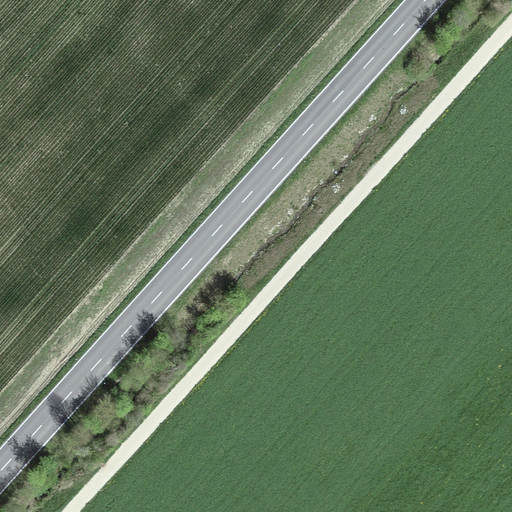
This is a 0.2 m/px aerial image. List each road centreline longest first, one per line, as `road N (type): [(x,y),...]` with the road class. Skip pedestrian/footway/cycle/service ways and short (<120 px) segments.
road 1 (track): [(67,511),(511,25)]
road 2 (secondary): [(0,470),(424,0)]
